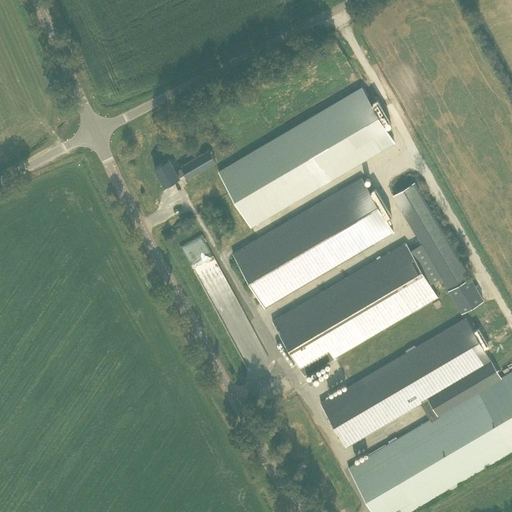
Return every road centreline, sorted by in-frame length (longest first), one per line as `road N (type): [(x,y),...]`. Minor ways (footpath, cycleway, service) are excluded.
road 1 (tertiary): [(302,511),(94,131)]
road 2 (unclassified): [(94,131),(354,0)]
road 3 (tertiary): [(94,131),(38,0)]
